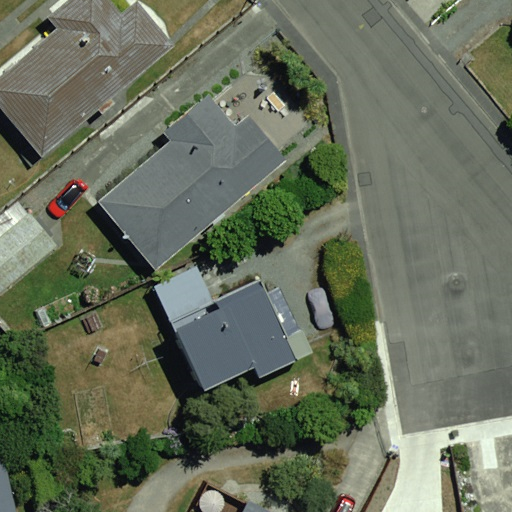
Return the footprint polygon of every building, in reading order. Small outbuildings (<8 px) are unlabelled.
[(99,0),(39,0),(0,38),(0,133),(18,152),(135,37),(99,0)] [(190,87),(65,190),(120,256),(245,152),(190,87)] [(0,209),(0,253),(22,235),(0,209)] [(238,275),(139,313),(168,386),(266,347),(238,275)] [(262,511),(219,489),(206,511),(262,511)]
